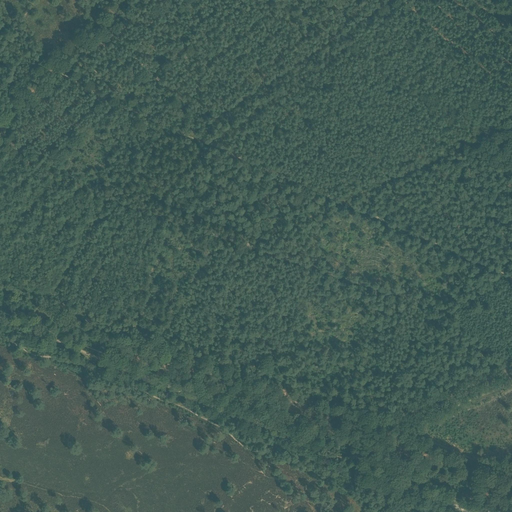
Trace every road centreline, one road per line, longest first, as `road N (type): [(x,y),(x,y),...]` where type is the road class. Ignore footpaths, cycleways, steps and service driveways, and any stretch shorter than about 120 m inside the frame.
road 1 (unknown): [(511,370),(449,309),(30,167),(0,192)]
road 2 (track): [(0,314),(327,450)]
road 3 (track): [(240,156),(511,275)]
road 4 (track): [(28,326),(111,194),(170,126)]
road 5 (track): [(46,62),(240,156)]
road 6 (track): [(327,450),(511,367)]
road 7 (unknown): [(511,474),(430,431),(443,414),(511,380)]
road 8 (track): [(0,101),(120,0)]
